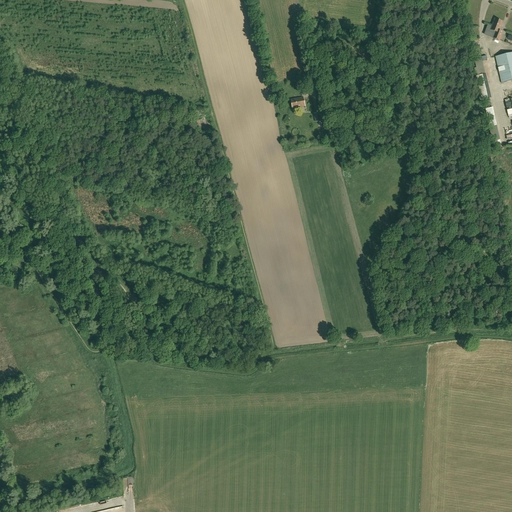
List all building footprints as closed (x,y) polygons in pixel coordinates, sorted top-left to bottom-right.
[(500,40),(503,32),(499,31),(503,22),(495,19),(491,30),(496,32),(493,38),(500,40)] [(501,83),(511,80),(511,52),(495,56),(501,83)] [(481,96),(489,94),(486,85),(479,87),(481,96)] [(293,108),(305,106),(303,98),(291,100),(293,108)] [(320,112),(313,113),(315,123),(322,121),(320,112)]
